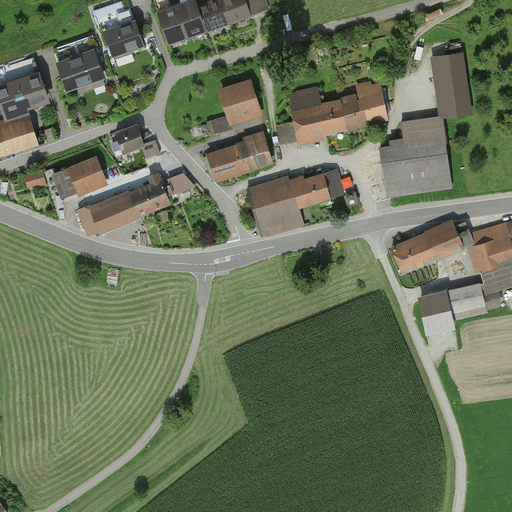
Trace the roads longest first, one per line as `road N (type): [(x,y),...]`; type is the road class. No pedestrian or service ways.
road 1 (residential): [(210,260),(174,394),(148,431),(48,511)]
road 2 (residential): [(427,0),(173,74),(150,115)]
road 3 (track): [(370,227),(457,450),(456,511)]
road 4 (unclassified): [(246,253),(511,204)]
road 5 (unclassified): [(0,213),(97,250),(210,260)]
road 6 (residential): [(246,253),(221,198),(150,115)]
road 7 (residential): [(150,115),(0,167)]
